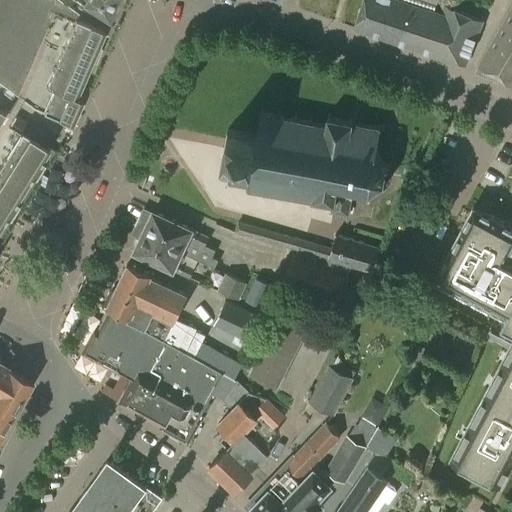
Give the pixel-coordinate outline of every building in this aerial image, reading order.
[(70,122),(81,98),(74,96),(103,29),(75,17),(78,12),(61,0),(0,0),(0,82),(32,106),(70,122)] [(76,0),(106,19),(114,0),(76,0)] [(434,9),(436,0),(364,0),(355,28),(444,58),(466,66),(482,20),(444,3),(441,12),(434,9)] [(511,82),(511,7),(477,69),(511,82)] [(3,111),(0,109),(0,222),(46,145),(45,145),(51,136),(4,109),(3,111)] [(327,125),(260,112),(256,136),(228,131),(227,139),(226,144),(225,148),(223,158),(226,159),(228,183),(248,186),(313,198),(313,199),(327,202),(333,203),(332,211),(340,212),(348,214),(352,188),(370,191),(383,181),(386,166),(376,152),(381,128),(359,124),(355,123),(352,122),(329,118),(327,125)] [(487,317),(488,316),(511,328),(511,342),(449,460),(499,486),(511,461),(511,254),(511,251),(511,226),(504,223),(473,206),(470,212),(453,244),(436,275),(430,287),(487,317)] [(208,237),(193,229),(153,210),(140,238),(180,257),(182,252),(214,266),(218,259),(212,256),(215,250),(204,245),(208,237)] [(236,226),(235,231),(249,235),(252,224),(238,220),(236,226)] [(301,237),(252,224),(249,235),(297,248),(301,237)] [(332,246),(301,237),(297,248),(296,254),(293,253),(282,280),(338,305),(351,276),(347,275),(351,264),(375,270),(381,246),(335,233),(332,246)] [(178,261),(180,257),(140,238),(133,251),(173,270),(174,269),(189,276),(193,268),(178,261)] [(118,284),(107,306),(130,317),(129,320),(159,336),(164,339),(176,315),(187,294),(151,277),(152,273),(128,262),(118,284)] [(239,298),(247,282),(226,272),(219,287),(239,298)] [(260,305),(270,282),(256,276),(246,299),(260,305)] [(249,339),(259,314),(223,299),(213,323),(217,325),(213,333),(232,341),(235,333),(249,339)] [(277,387),(311,321),(281,306),(248,372),(277,387)] [(106,322),(91,350),(125,368),(138,375),(127,396),(135,400),(132,404),(168,424),(166,427),(188,439),(213,393),(218,382),(224,372),(202,360),(164,339),(159,336),(129,320),(112,311),(106,322)] [(210,346),(202,360),(224,372),(234,377),(242,364),(225,354),(210,346)] [(0,429),(29,380),(2,364),(0,366),(0,429)] [(334,415),(354,378),(329,364),(309,401),(334,415)] [(113,389),(107,386),(102,394),(121,405),(127,396),(138,375),(125,368),(113,389)] [(238,379),(234,377),(224,372),(218,382),(231,389),(238,379)] [(266,397),(250,391),(238,379),(231,389),(223,399),(233,408),(218,423),(227,431),(235,439),(236,440),(242,434),(257,418),(252,412),(266,397)] [(257,418),(242,434),(253,443),(268,456),(271,449),(269,440),(279,431),(274,426),(285,415),(266,397),(252,412),(257,418)] [(302,476),(340,436),(324,421),(286,461),(291,465),(302,476)] [(397,436),(379,425),(372,436),(355,425),(349,435),(347,434),(325,469),(345,481),(367,445),(385,456),(397,436)] [(220,439),(228,447),(235,439),(227,431),(220,439)] [(224,478),(253,443),(242,434),(236,440),(235,439),(228,447),(211,465),(224,478)] [(264,462),(268,456),(253,443),(224,478),(237,490),(264,462)] [(152,511),(163,498),(112,461),(75,511),(152,511)] [(291,465),(254,503),(263,511),(317,511),(324,506),(317,499),(331,484),(314,466),(303,477),(302,476),(291,465)] [(376,511),(384,500),(389,502),(397,490),(385,482),(388,478),(368,465),(336,511),(337,511),(376,511)]
